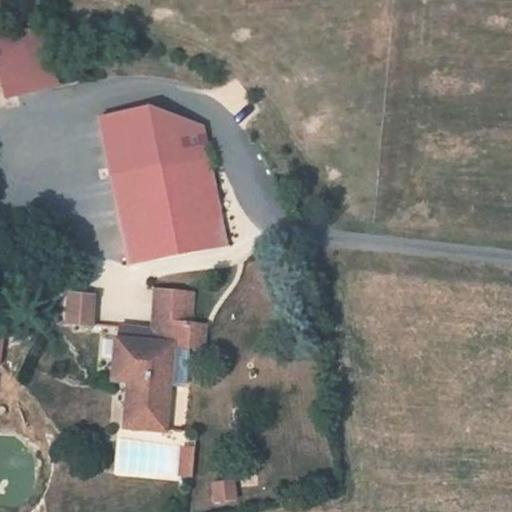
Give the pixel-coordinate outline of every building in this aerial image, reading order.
[(0,73),(6,98),(60,84),(45,26),(0,36),(0,73)] [(111,176),(129,266),(227,246),(209,157),(203,127),(150,107),(99,117),(111,176)] [(64,291),(63,324),(92,325),(93,291),(64,291)] [(123,328),(122,341),(173,345),(173,346),(203,348),(204,326),(191,325),(194,294),(157,291),(154,331),(123,328)] [(117,340),(113,380),(129,382),(125,427),(165,431),(173,346),(173,345),(122,341),(117,340)] [(173,350),(173,375),(184,375),(184,350),(173,350)] [(184,447),(183,462),(194,462),(195,447),(184,447)] [(183,462),(182,477),(193,477),(194,462),(183,462)] [(210,500),(230,499),(229,480),(209,481),(210,500)]
